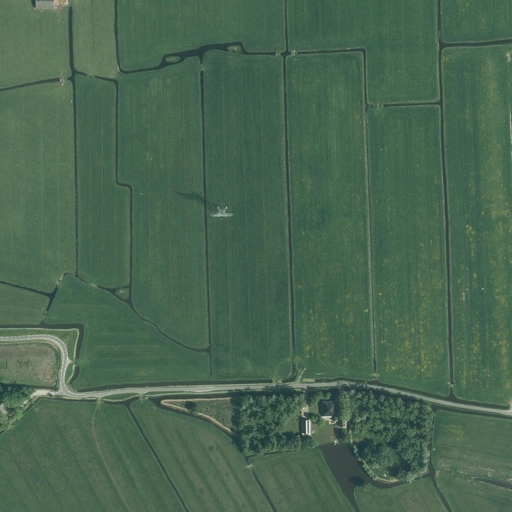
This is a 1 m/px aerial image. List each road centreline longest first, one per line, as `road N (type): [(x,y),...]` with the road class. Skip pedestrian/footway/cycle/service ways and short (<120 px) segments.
road 1 (unclassified): [(511,412),(344,383),(62,393),(61,344),(53,337),(0,338)]
road 2 (track): [(300,330),(308,371),(383,375),(389,365),(380,0)]
